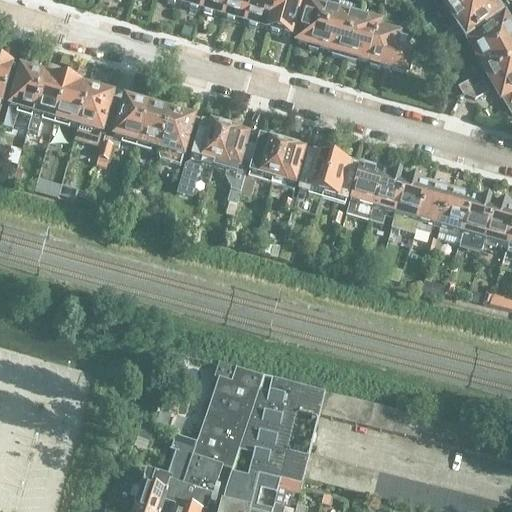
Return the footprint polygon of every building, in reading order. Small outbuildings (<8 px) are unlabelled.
[(179,0),(178,6),(200,13),(203,0),(179,0)] [(228,0),(203,0),(200,13),(223,19),(228,0)] [(228,0),(223,19),(245,26),(252,0),(228,0)] [(252,0),(245,26),(267,32),(276,0),(252,0)] [(276,0),(267,32),(289,38),(300,0),(276,0)] [(414,0),(404,0),(401,3),(407,10),(416,2),(414,0)] [(440,0),(439,1),(453,20),(477,0),(440,0)] [(485,0),(477,0),(453,20),(465,39),(497,16),(485,0)] [(296,45),(320,52),(331,15),(307,9),(296,45)] [(331,15),(320,52),(343,58),(354,22),(331,15)] [(465,39),(476,60),(511,37),(499,16),(497,16),(465,39)] [(366,65),(375,34),(377,28),(354,22),(343,58),(366,65)] [(422,31),(426,38),(437,31),(433,24),(422,31)] [(366,65),(404,76),(409,59),(399,56),(402,47),(395,45),(396,40),(375,34),(366,65)] [(511,39),(511,37),(476,60),(488,80),(511,66),(511,39)] [(444,43),(434,49),(437,56),(448,50),(444,43)] [(437,56),(441,63),(452,57),(448,50),(437,56)] [(0,110),(1,108),(0,107),(11,69),(0,65),(0,110)] [(511,66),(488,80),(499,101),(504,98),(509,107),(511,105),(511,66)] [(31,120),(43,79),(19,72),(8,110),(3,128),(11,131),(16,112),(17,112),(16,116),(31,120)] [(53,126),(65,85),(43,79),(31,120),(27,134),(34,136),(39,119),(40,119),(39,122),(53,126)] [(459,88),(463,95),(473,89),(470,82),(459,88)] [(473,89),(463,95),(463,96),(474,101),(489,93),(484,84),(473,89)] [(77,130),(88,92),(65,85),(53,126),(69,130),(69,127),(77,130)] [(88,92),(77,130),(93,134),(100,136),(111,99),(88,92)] [(135,150),(147,109),(123,102),(113,140),(105,138),(96,167),(106,170),(112,148),(119,150),(121,142),(122,143),(121,146),(135,150)] [(147,109),(135,150),(150,154),(151,151),(158,153),(169,115),(170,114),(147,108),(147,109)] [(157,158),(157,160),(158,165),(180,171),(182,160),(193,122),(169,115),(158,153),(157,158)] [(212,171),(224,128),(212,125),(211,127),(201,124),(189,164),(184,167),(177,192),(192,196),(200,167),(212,171)] [(224,128),(212,171),(225,175),(224,180),(230,192),(227,203),(229,204),(227,209),(232,210),(235,211),(239,200),(239,198),(248,165),(245,165),(240,163),(247,138),(236,135),(237,132),(224,128)] [(248,165),(239,198),(251,201),(256,183),(271,187),(282,148),(258,141),(251,166),(248,165)] [(98,145),(90,143),(88,152),(95,155),(98,145)] [(282,148),(271,187),(293,194),(305,154),(282,148)] [(298,195),(321,202),(332,162),(309,155),(298,195)] [(332,162),(321,202),(344,209),(355,168),(332,162)] [(370,221),(383,178),(358,171),(348,206),(349,206),(342,229),(349,231),(353,219),(354,220),(355,216),(370,221)] [(383,178),(369,225),(382,229),(385,220),(394,223),(395,219),(406,183),(390,179),(390,180),(383,178)] [(394,223),(391,232),(414,238),(415,233),(428,191),(427,191),(420,189),(420,187),(406,183),(395,219),(394,223)] [(77,193),(61,189),(58,198),(74,203),(77,193)] [(439,232),(450,197),(428,191),(415,233),(430,237),(432,230),(439,232)] [(450,197),(439,232),(436,242),(458,248),(461,238),(471,204),(450,197)] [(459,248),(458,251),(479,258),(480,254),(481,254),(484,245),(483,244),(493,209),(478,204),(478,206),(471,204),(461,238),(458,248),(459,248)] [(117,213),(127,216),(129,208),(119,206),(117,213)] [(145,208),(142,220),(163,226),(166,214),(145,208)] [(508,213),(493,209),(483,244),(484,245),(486,245),(485,248),(496,251),(496,248),(505,251),(511,228),(511,214),(508,214),(508,213)] [(334,214),(331,224),(339,227),(342,217),(334,214)] [(167,229),(180,232),(183,222),(170,219),(167,229)] [(421,296),(442,301),(445,290),(424,284),(421,296)] [(443,297),(450,298),(453,287),(446,285),(443,297)] [(468,294),(466,303),(477,305),(479,297),(468,294)] [(482,307),(489,309),(492,297),(485,296),(482,307)] [(489,309),(511,314),(511,302),(492,297),(489,309)] [(171,484),(160,511),(208,511),(224,465),(233,469),(263,379),(236,370),(235,371),(217,366),(213,379),(218,380),(196,444),(197,445),(177,438),(163,481),(171,484)] [(222,504),(220,511),(249,511),(254,495),(258,477),(259,476),(280,482),(281,481),(301,487),(303,482),(303,481),(309,458),(319,417),(325,394),(263,379),(233,469),(232,473),(222,504)] [(319,417),(319,418),(332,421),(338,398),(325,395),(319,417)] [(338,398),(332,421),(345,424),(351,401),(338,398)] [(351,401),(345,424),(358,427),(364,404),(351,401)] [(364,404),(358,427),(371,430),(377,407),(364,404)] [(377,407),(371,430),(384,433),(390,410),(377,407)] [(390,410),(384,433),(397,437),(403,414),(390,410)] [(403,414),(397,437),(410,440),(416,417),(403,414)] [(416,417),(410,440),(423,443),(429,420),(416,417)] [(429,420),(423,443),(436,446),(442,423),(429,420)] [(442,423),(436,446),(449,449),(455,426),(442,423)] [(455,426),(449,449),(462,452),(468,429),(455,426)] [(140,428),(136,440),(149,444),(153,433),(140,428)] [(468,429),(462,452),(475,456),(481,433),(468,429)] [(481,433),(475,456),(488,459),(494,436),(481,433)] [(494,436),(488,459),(501,462),(507,439),(494,436)] [(511,440),(507,439),(501,462),(511,464),(511,440)] [(303,481),(303,482),(315,485),(321,461),(315,460),(309,458),(303,481)] [(321,461),(315,485),(327,488),(333,465),(321,461)] [(333,465),(327,488),(340,491),(346,468),(333,465)] [(346,468),(340,491),(352,494),(358,471),(346,468)] [(358,471),(352,494),(362,497),(364,497),(370,474),(358,471)] [(370,474),(364,497),(377,500),(383,477),(370,474)] [(160,511),(171,484),(163,481),(146,475),(137,502),(124,498),(119,511),(160,511)] [(271,511),(257,508),(261,492),(276,496),(277,491),(280,482),(259,476),(258,477),(254,495),(249,511),(271,511)] [(383,477),(377,500),(389,503),(395,480),(383,477)] [(395,480),(389,503),(401,507),(407,483),(395,480)] [(280,482),(277,491),(298,496),(300,491),(301,487),(281,481),(280,482)] [(407,483),(401,507),(414,510),(420,486),(407,483)] [(420,486),(414,510),(423,511),(426,511),(432,489),(420,486)] [(432,489),(426,511),(439,511),(444,492),(432,489)] [(271,511),(280,511),(285,493),(277,491),(276,496),(271,511)] [(444,492),(439,511),(452,511),(457,495),(444,492)] [(457,495),(452,511),(465,511),(469,499),(457,495)] [(322,504),(321,506),(328,508),(329,505),(330,501),(323,499),(322,504)] [(469,499),(465,511),(478,511),(481,502),(469,499)] [(481,502),(478,511),(491,511),(494,505),(481,502)]
